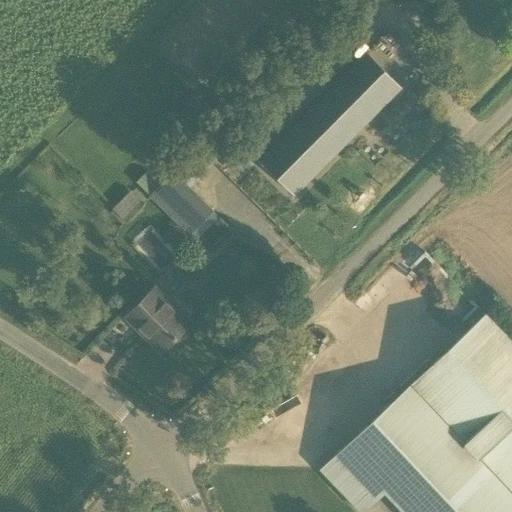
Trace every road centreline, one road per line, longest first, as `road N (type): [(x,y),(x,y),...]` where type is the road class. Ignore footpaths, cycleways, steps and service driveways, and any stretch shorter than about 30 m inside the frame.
road 1 (unclassified): [(168,448),(511,104)]
road 2 (unclassified): [(168,448),(0,332)]
